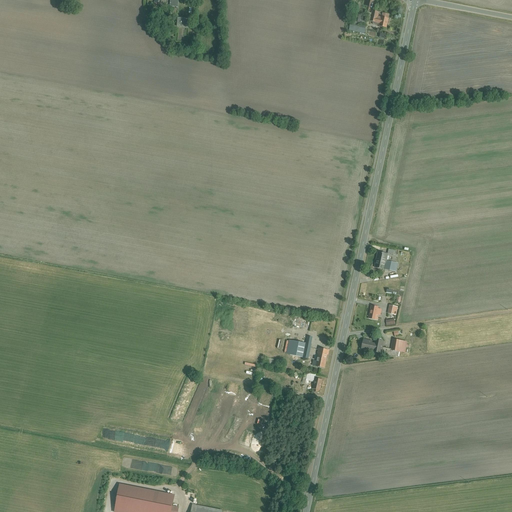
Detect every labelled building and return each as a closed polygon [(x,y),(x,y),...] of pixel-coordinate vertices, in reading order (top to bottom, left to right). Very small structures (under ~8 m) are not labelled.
[(169,0),(168,9),(177,9),(178,1),(169,0)] [(378,15),(379,12),(372,10),(370,20),(379,22),(378,26),(387,28),(389,17),(378,15)] [(179,19),(178,28),(187,29),(188,19),(179,19)] [(388,254),(377,252),(374,268),(384,270),(386,261),(388,254)] [(398,263),(386,261),(384,270),(396,272),(398,263)] [(398,307),(389,305),(388,314),(396,315),(398,307)] [(378,308),(371,306),(369,318),(376,320),(377,314),(381,315),(382,311),(378,310),(378,308)] [(308,359),(313,338),(306,337),(305,343),(289,340),(286,354),(308,359)] [(373,341),(363,339),(360,349),(381,354),(383,347),(384,341),(375,340),(375,343),(372,343),(373,341)] [(407,342),(393,339),(391,349),(391,350),(399,352),(405,353),(407,342)] [(391,349),(383,347),(381,354),(398,357),(399,352),(391,350),(391,349)] [(328,350),(318,348),(314,365),(325,368),(328,350)] [(266,358),(265,365),(272,366),(274,360),(266,358)] [(315,379),(313,390),(320,391),(322,380),(315,379)] [(171,511),(174,495),(119,485),(114,511),(171,511)]
